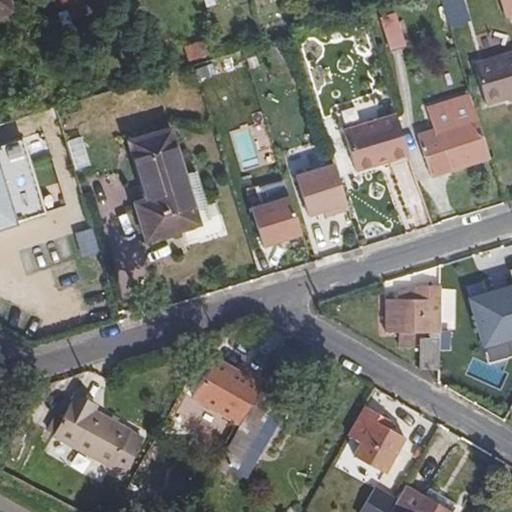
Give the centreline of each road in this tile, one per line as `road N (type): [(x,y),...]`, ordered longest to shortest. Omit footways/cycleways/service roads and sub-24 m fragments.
road 1 (residential): [(259,299),(511,445)]
road 2 (residential): [(259,299),(33,370),(0,353)]
road 3 (residential): [(511,220),(259,299)]
